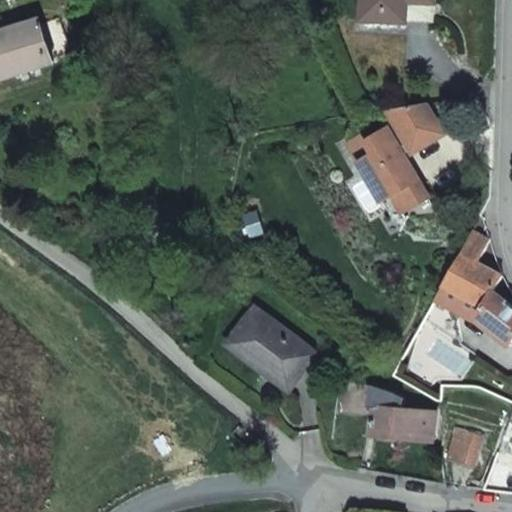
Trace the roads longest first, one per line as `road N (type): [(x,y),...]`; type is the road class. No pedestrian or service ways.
road 1 (residential): [(0,209),(331,488)]
road 2 (residential): [(511,0),(505,181),(511,237)]
road 3 (residential): [(127,511),(192,488),(274,481),(331,488)]
road 4 (residential): [(331,488),(509,511)]
